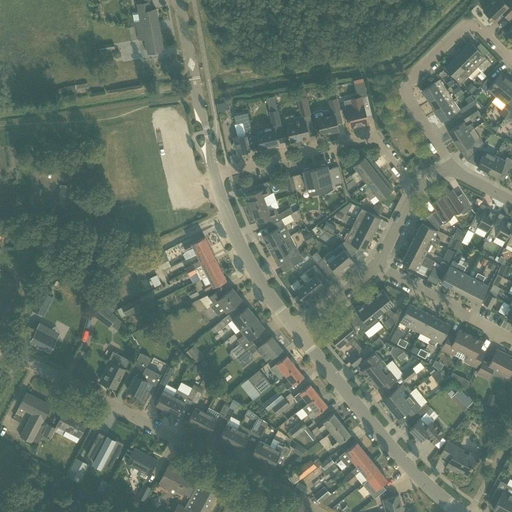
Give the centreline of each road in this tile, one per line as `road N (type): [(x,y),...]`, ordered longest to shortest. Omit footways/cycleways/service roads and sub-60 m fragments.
road 1 (residential): [(311,511),(0,347)]
road 2 (tertiary): [(452,511),(387,447),(297,334)]
road 3 (residential): [(511,47),(467,21),(409,75),(408,103),(451,167)]
road 4 (residential): [(414,193),(380,148),(361,140),(213,177)]
road 5 (tertiary): [(213,177),(179,0)]
road 6 (tertiary): [(297,334),(250,268),(213,177)]
road 7 (residential): [(375,268),(511,342)]
road 8 (track): [(338,59),(207,79)]
